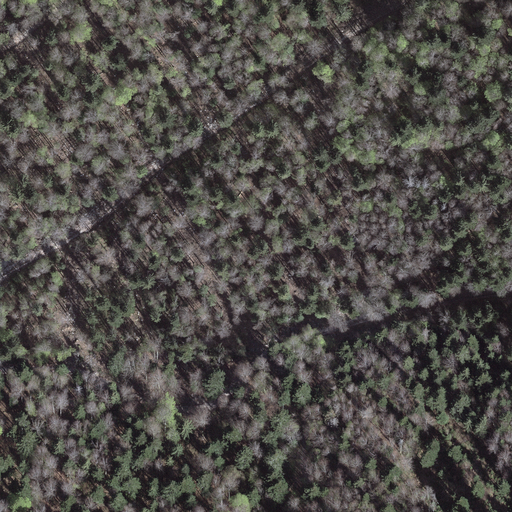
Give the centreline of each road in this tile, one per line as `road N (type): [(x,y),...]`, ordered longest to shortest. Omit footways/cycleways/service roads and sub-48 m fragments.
road 1 (track): [(511,286),(432,298),(289,342),(198,408),(151,403),(83,372),(0,367)]
road 2 (track): [(0,276),(401,0)]
road 3 (track): [(282,511),(303,472),(321,371),(355,340),(419,303)]
road 4 (track): [(345,323),(448,241),(511,203)]
